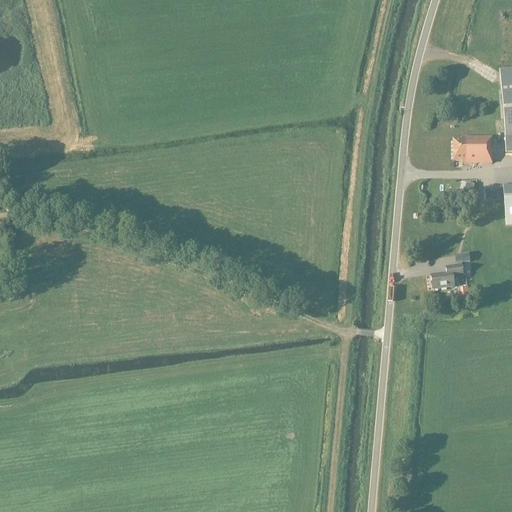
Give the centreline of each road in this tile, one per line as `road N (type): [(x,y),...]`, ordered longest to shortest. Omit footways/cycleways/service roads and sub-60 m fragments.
road 1 (unclassified): [(371,511),(406,112),(435,0)]
road 2 (track): [(389,0),(362,127),(327,511)]
